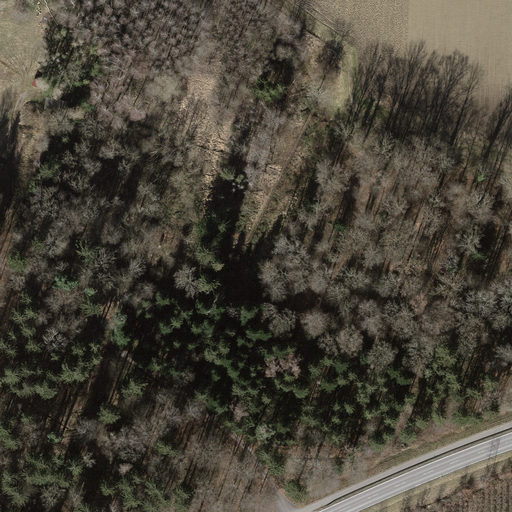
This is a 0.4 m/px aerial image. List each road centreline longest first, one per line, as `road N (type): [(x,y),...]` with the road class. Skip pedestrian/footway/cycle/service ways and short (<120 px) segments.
road 1 (track): [(291,511),(253,460),(162,376),(0,263)]
road 2 (track): [(346,50),(355,98),(376,115),(511,170)]
road 3 (secondary): [(511,443),(345,511)]
